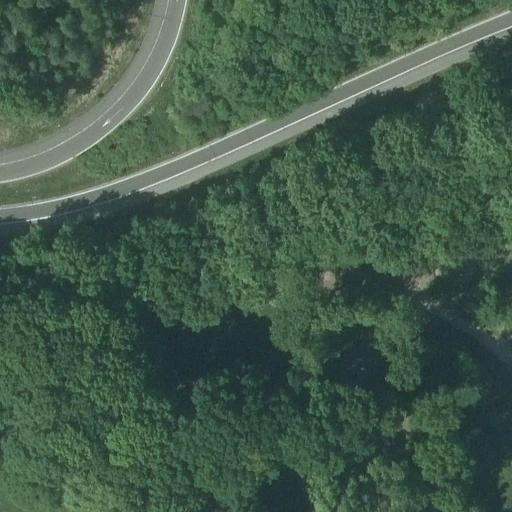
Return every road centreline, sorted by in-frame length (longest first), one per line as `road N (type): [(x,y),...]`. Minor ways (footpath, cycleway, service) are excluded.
road 1 (motorway): [(0,219),(100,199),(511,22)]
road 2 (motorway): [(177,0),(155,67),(124,108),(80,144),(0,174)]
